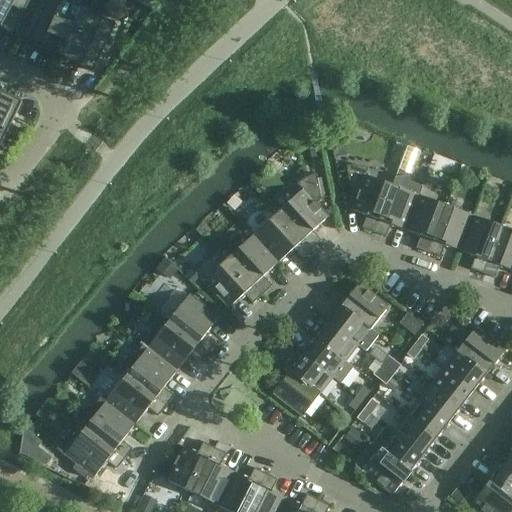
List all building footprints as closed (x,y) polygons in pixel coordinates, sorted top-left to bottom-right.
[(0,0),(0,28),(0,29),(1,27),(11,32),(10,34),(12,35),(31,0),(0,0)] [(59,58),(60,58),(82,10),(81,10),(80,12),(62,4),(63,1),(61,0),(60,3),(54,0),(47,0),(27,43),(29,44),(30,42),(40,46),(39,49),(41,49),(42,47),(60,56),(59,58)] [(83,10),(82,10),(60,58),(61,59),(62,56),(80,65),(79,67),(81,68),(82,66),(92,70),(91,72),(93,73),(115,25),(113,24),(112,26),(102,22),(103,20),(101,19),(100,21),(82,13),(83,10)] [(0,148),(22,103),(0,93),(0,148)] [(319,136),(305,137),(306,150),(321,148),(319,136)] [(99,169),(104,162),(100,159),(95,166),(99,169)] [(374,234),(392,187),(364,176),(368,169),(363,168),(358,167),(352,167),(346,167),(351,193),(356,195),(350,211),(367,217),(362,229),(374,234)] [(277,213),(312,251),(321,242),(312,232),(328,217),(317,205),(321,201),(325,200),(322,180),(317,180),(316,175),(311,177),(306,179),(301,182),(297,185),(303,190),(277,213)] [(405,231),(418,197),(421,188),(410,184),(408,178),(394,178),(392,187),(374,234),(386,238),(390,226),(405,231)] [(445,207),(418,197),(405,231),(420,237),(416,249),(428,254),(445,207)] [(473,217),(445,207),(428,254),(440,258),(444,246),(460,252),(473,217)] [(277,213),(253,236),(278,264),(293,250),(302,259),(312,251),(277,213)] [(500,227),(473,217),(460,252),(475,258),(471,270),(482,275),(500,227)] [(511,231),(500,227),(482,275),(494,279),(499,267),(511,271),(511,231)] [(278,264),(253,236),(228,259),(262,296),(272,287),(263,278),(278,264)] [(253,305),(262,296),(228,259),(203,282),(228,310),(244,295),(253,305)] [(163,261),(155,270),(169,281),(177,272),(163,261)] [(191,270),(184,278),(193,287),(200,279),(191,270)] [(341,308),(370,331),(389,307),(359,284),(341,308)] [(162,318),(208,354),(216,344),(205,335),(219,318),(190,295),(171,319),(166,314),(162,318)] [(341,308),(328,324),(357,347),(365,353),(378,337),(370,331),(341,308)] [(398,326),(414,337),(421,326),(406,315),(398,326)] [(208,354),(162,318),(155,326),(150,327),(149,339),(143,346),(177,372),(190,356),(200,364),(208,354)] [(345,363),(357,347),(328,324),(316,340),(345,363)] [(504,352),(475,329),(457,353),(486,376),(504,352)] [(428,342),(421,336),(414,345),(421,351),(428,342)] [(316,340),(303,356),(332,379),(340,385),(352,369),(344,363),(345,363),(316,340)] [(406,356),(413,361),(421,351),(414,345),(406,356)] [(163,389),(177,372),(143,346),(136,354),(126,359),(125,365),(119,370),(126,376),(166,407),(174,397),(163,389)] [(473,392),(486,376),(457,353),(444,369),(473,392)] [(320,395),(332,379),(303,356),(290,372),(320,395)] [(387,357),(380,366),(387,371),(394,362),(387,357)] [(393,376),(400,367),(394,362),(387,371),(393,376)] [(380,366),(372,377),(381,383),(381,382),(379,381),(387,371),(380,366)] [(461,408),(473,392),(444,369),(431,385),(461,408)] [(393,383),(389,381),(393,376),(387,371),(379,381),(381,382),(381,383),(385,387),(386,385),(389,388),(393,383)] [(320,395),(290,372),(272,396),(301,418),(320,395)] [(106,403),(135,426),(148,409),(158,417),(166,407),(126,376),(106,403)] [(448,424),(461,408),(431,385),(419,401),(448,424)] [(369,393),(363,388),(356,397),(362,402),(369,393)] [(348,408),(354,413),(362,402),(356,397),(348,408)] [(135,426),(106,403),(101,399),(94,407),(83,412),(82,417),(77,423),(125,460),(132,450),(122,442),(135,426)] [(377,406),(371,401),(363,410),(370,416),(370,415),(373,418),(379,411),(376,408),(377,406)] [(435,441),(448,424),(419,401),(406,418),(435,441)] [(47,402),(36,416),(38,418),(46,424),(53,416),(52,415),(56,410),(49,404),(47,402)] [(356,420),(362,425),(370,416),(363,410),(356,420)] [(422,457),(435,441),(406,418),(393,434),(422,457)] [(125,460),(77,423),(55,450),(63,456),(75,466),(72,470),(82,479),(86,474),(93,479),(106,462),(117,470),(125,460)] [(410,473),(422,457),(393,434),(393,435),(385,428),(373,444),(410,473)] [(23,429),(19,455),(30,461),(42,445),(23,429)] [(364,440),(351,429),(343,440),(356,450),(364,440)] [(192,494),(214,449),(203,443),(197,455),(181,447),(165,480),(192,494)] [(362,474),(370,480),(391,496),(410,473),(373,444),(372,444),(369,445),(354,464),(354,468),(362,474)] [(192,494),(217,507),(234,474),(220,466),(226,455),(214,449),(192,494)] [(511,475),(511,452),(501,467),(511,475)] [(511,475),(501,467),(489,483),(511,501),(511,475)] [(217,507),(227,511),(246,511),(266,475),(254,469),(248,481),(234,474),(217,507)] [(246,511),(279,511),(286,500),(271,492),(277,480),(266,475),(246,511)] [(470,507),(476,511),(511,511),(511,501),(489,483),(470,507)] [(461,485),(450,498),(460,506),(471,493),(461,485)] [(279,511),(312,511),(318,501),(307,495),(301,507),(286,500),(279,511)] [(144,496),(137,511),(139,511),(152,511),(157,502),(144,496)] [(312,511),(326,511),(329,507),(318,501),(312,511)]
